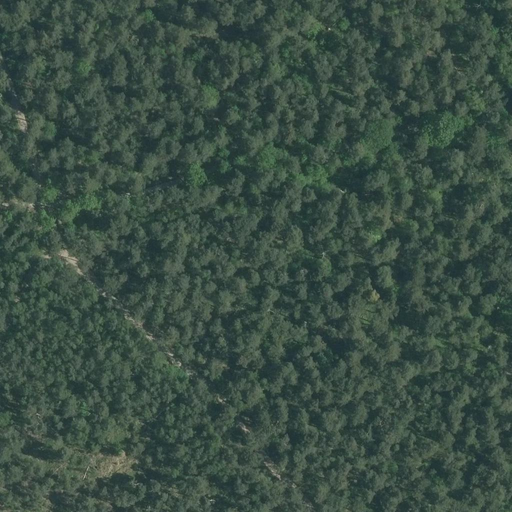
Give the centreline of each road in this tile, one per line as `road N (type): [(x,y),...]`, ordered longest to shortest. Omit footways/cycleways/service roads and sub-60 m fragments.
road 1 (track): [(46,208),(134,195),(258,157),(310,155),(474,118),(511,120)]
road 2 (track): [(311,511),(218,395),(81,271),(46,208)]
road 3 (track): [(0,61),(46,208)]
road 4 (track): [(436,0),(474,118)]
road 5 (track): [(0,342),(56,236)]
